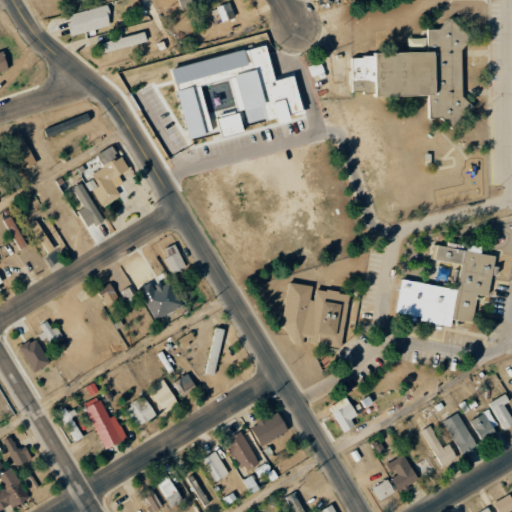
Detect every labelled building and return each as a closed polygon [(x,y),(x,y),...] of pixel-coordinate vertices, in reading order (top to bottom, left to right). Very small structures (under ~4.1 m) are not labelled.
[(213,0),(178,0),(182,10),(213,0)] [(216,6),(222,22),(235,18),(230,2),(216,6)] [(71,35),(112,25),(106,5),(66,15),(71,35)] [(352,91),(373,92),(376,95),(428,96),(428,117),(441,118),(450,127),(451,127),(473,107),(461,94),(463,31),(451,18),(439,29),(428,29),(428,38),(408,38),(408,52),(378,51),(373,56),(363,56),(361,58),(353,57),(352,91)] [(101,53),(147,41),(144,31),(99,43),(101,53)] [(172,67),(189,138),(220,131),(221,137),(244,131),(242,125),(277,117),(279,124),(290,121),(289,115),(303,111),(294,75),(275,80),(267,44),(172,67)] [(0,72),(8,70),(3,51),(0,52),(0,72)] [(47,139),(90,121),(87,112),(44,130),(47,139)] [(35,165),(22,131),(8,136),(21,170),(35,165)] [(111,180),(130,169),(122,156),(118,158),(111,146),(95,155),(102,168),(91,174),(99,187),(92,191),(101,205),(120,194),(111,180)] [(87,228),(102,219),(81,183),(72,189),(83,207),(77,211),(87,228)] [(27,246),(11,216),(3,220),(19,250),(27,246)] [(53,250),(38,219),(30,223),(44,254),(53,250)] [(401,280),(396,315),(451,323),(451,319),(472,322),(477,294),(488,296),(494,256),(480,254),(480,249),(437,243),(435,260),(460,264),(457,288),(401,280)] [(162,249),(172,273),(185,267),(175,244),(162,249)] [(171,281),(154,289),(150,282),(138,288),(154,320),(183,305),(171,281)] [(281,343),(304,346),(304,342),(342,348),(350,295),(314,289),(314,286),(291,282),(281,343)] [(118,297),(108,283),(96,291),(106,305),(118,297)] [(183,349),(196,342),(191,332),(177,340),(183,349)] [(19,347),(33,373),(50,363),(35,337),(19,347)] [(195,385),(188,374),(173,382),(180,394),(195,385)] [(160,413),(177,404),(164,381),(147,390),(160,413)] [(510,401),(504,394),(488,404),(504,430),(511,424),(511,418),(504,405),(510,401)] [(134,427),(155,417),(146,397),(124,407),(134,427)] [(354,427),(351,419),(356,416),(348,397),(329,406),(342,433),(354,427)] [(104,449),(126,439),(115,415),(109,418),(101,400),(85,407),(104,449)] [(250,426),(260,445),(288,430),(278,411),(250,426)] [(498,434),(488,411),(470,419),(480,442),(498,434)] [(444,419),(459,455),(474,448),(460,413),(444,419)] [(437,467),(456,460),(450,444),(440,448),(432,426),(423,429),(437,467)] [(225,441),(242,472),(259,463),(241,432),(225,441)] [(16,467),(31,459),(24,446),(17,449),(10,436),(2,440),(16,467)] [(385,451),(379,440),(371,445),(376,455),(385,451)] [(201,458),(215,481),(228,473),(215,450),(201,458)] [(397,492),(417,483),(404,454),(385,463),(391,476),(390,476),(397,492)] [(431,470),(425,459),(414,465),(420,476),(431,470)] [(0,489),(0,509),(10,505),(12,508),(29,499),(12,467),(0,473),(0,478),(5,487),(0,489)] [(188,477),(201,506),(208,503),(194,473),(188,477)] [(181,501),(167,474),(156,480),(170,507),(181,501)] [(257,490),(253,478),(245,481),(249,493),(257,490)] [(395,491),(386,479),(372,489),(380,501),(395,491)] [(151,511),(161,508),(151,487),(137,493),(143,505),(145,503),(149,511),(151,511)] [(304,511),(294,491),(285,496),(292,511),(304,511)] [(493,502),(497,511),(507,511),(511,510),(511,497),(510,494),(493,502)]
